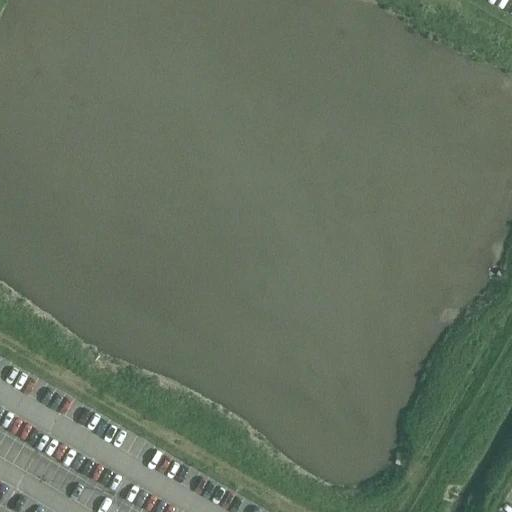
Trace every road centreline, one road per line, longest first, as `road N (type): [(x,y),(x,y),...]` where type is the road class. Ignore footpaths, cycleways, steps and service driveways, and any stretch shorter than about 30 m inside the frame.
road 1 (track): [(0,340),(295,511)]
road 2 (track): [(400,511),(511,321)]
